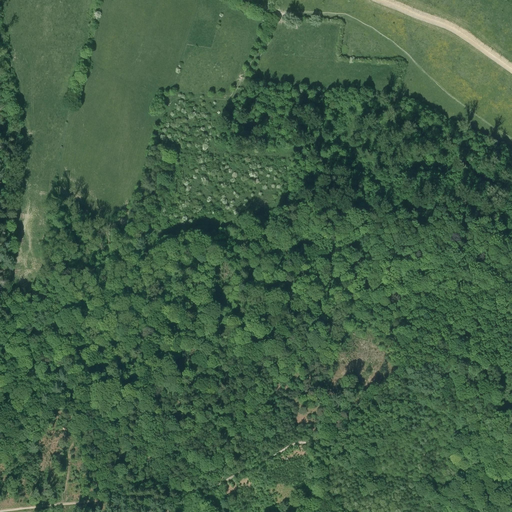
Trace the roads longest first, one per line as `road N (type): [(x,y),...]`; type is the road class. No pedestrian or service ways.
road 1 (track): [(0,511),(211,488),(295,443),(314,442)]
road 2 (track): [(0,293),(20,299),(38,292),(76,251),(133,212)]
road 3 (track): [(369,409),(384,382),(408,371),(453,364),(511,377)]
road 4 (track): [(511,451),(415,402),(369,409)]
